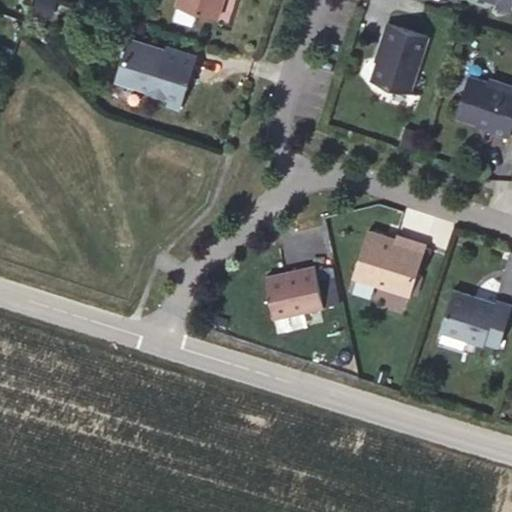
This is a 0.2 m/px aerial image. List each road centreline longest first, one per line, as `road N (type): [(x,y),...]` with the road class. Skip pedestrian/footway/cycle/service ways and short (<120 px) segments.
road 1 (residential): [(511,444),(160,339)]
road 2 (residential): [(298,179),(334,173),(511,223)]
road 3 (residential): [(160,339),(192,271),(298,179)]
road 4 (residential): [(316,0),(274,121),(298,179)]
road 5 (residential): [(160,339),(0,289)]
